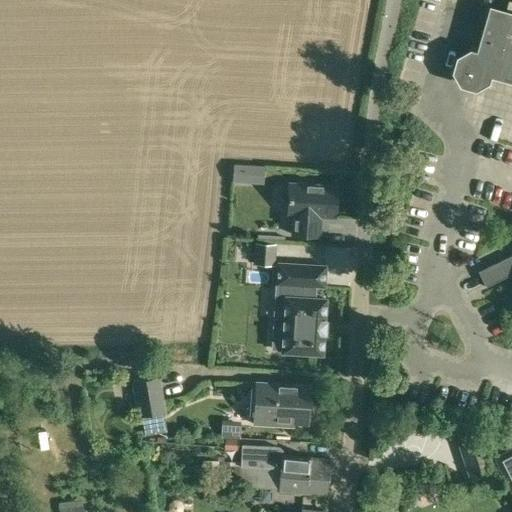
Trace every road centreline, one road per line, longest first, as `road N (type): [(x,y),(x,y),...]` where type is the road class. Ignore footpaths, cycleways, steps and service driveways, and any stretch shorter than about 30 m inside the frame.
road 1 (residential): [(359,318),(366,151),(392,0)]
road 2 (residential): [(437,269),(468,159),(467,138),(437,94),(457,13)]
road 3 (residential): [(348,511),(359,318)]
